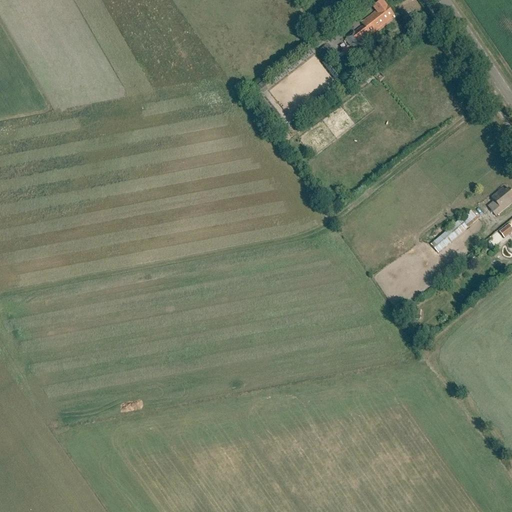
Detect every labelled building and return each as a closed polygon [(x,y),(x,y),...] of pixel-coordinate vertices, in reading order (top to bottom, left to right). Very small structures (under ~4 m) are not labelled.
[(393,16),(383,3),(374,9),(377,13),(362,25),(365,28),(363,30),(362,29),(346,42),(351,49),(349,50),(352,54),(354,52),(359,59),(364,55),(362,52),(367,48),(362,41),(370,35),(372,37),(393,21),(391,18),(393,16)] [(261,84),(254,90),(259,94),(265,88),(261,84)] [(272,123),(281,117),(263,94),(254,101),(272,123)] [(498,205),(492,210),(497,216),(511,203),(511,193),(509,190),(505,193),(503,190),(492,199),(498,205)] [(431,246),(439,255),(479,220),(472,211),(431,246)] [(511,229),(509,226),(499,233),(505,240),(511,234),(511,229)] [(509,266),(511,264),(511,254),(509,250),(501,257),(509,266)] [(410,311),(410,320),(420,320),(420,311),(410,311)]
